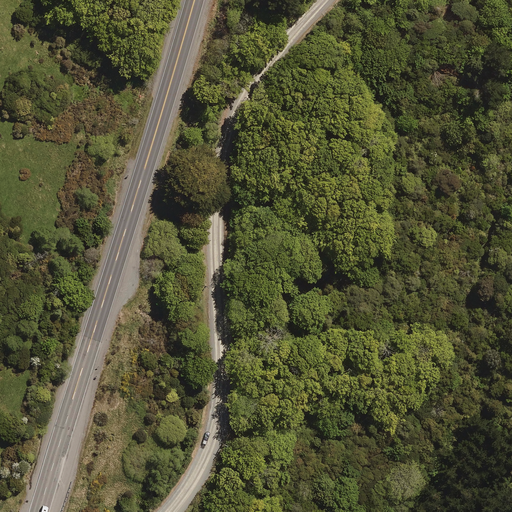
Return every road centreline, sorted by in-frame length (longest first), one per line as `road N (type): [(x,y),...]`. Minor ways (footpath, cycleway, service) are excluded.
road 1 (unclassified): [(165,511),(202,461),(220,398),(217,238),(225,146),(256,80),(322,0)]
road 2 (trunk): [(38,511),(194,0)]
